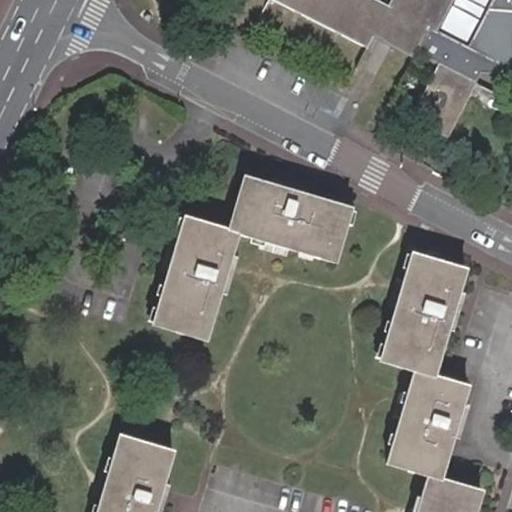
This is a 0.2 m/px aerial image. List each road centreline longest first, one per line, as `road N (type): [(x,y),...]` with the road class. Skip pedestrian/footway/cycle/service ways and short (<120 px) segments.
road 1 (residential): [(511,247),(63,12)]
road 2 (primary): [(0,138),(63,12)]
